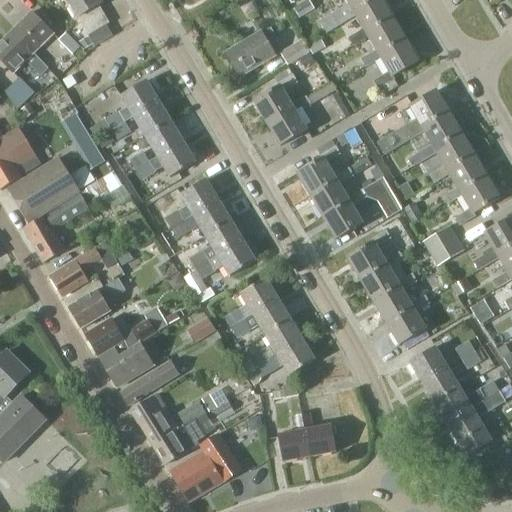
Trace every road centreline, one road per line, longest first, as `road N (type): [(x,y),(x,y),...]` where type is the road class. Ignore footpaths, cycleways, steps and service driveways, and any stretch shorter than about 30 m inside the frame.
road 1 (unclassified): [(407,503),(371,373),(146,0)]
road 2 (residential): [(172,511),(0,220)]
